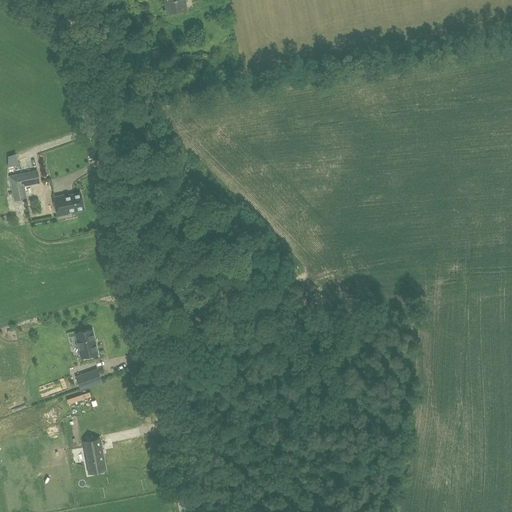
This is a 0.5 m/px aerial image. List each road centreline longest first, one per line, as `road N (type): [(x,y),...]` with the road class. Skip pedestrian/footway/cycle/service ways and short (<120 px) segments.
road 1 (unclassified): [(183,511),(75,0)]
road 2 (track): [(511,28),(136,96)]
